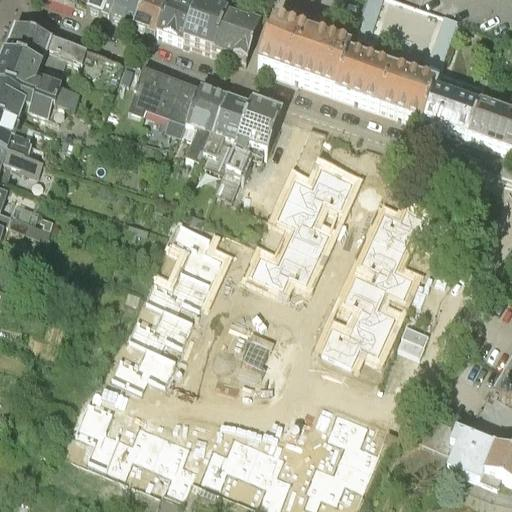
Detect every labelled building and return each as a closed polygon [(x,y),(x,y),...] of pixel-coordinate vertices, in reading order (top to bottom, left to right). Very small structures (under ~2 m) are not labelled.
[(33,0),(34,0),(86,18),(91,0),(33,0)] [(91,0),(86,18),(109,25),(117,0),(91,0)] [(117,0),(109,25),(133,33),(144,0),(117,0)] [(144,0),(133,33),(155,41),(166,9),(149,3),(150,0),(155,0),(156,0),(144,0)] [(169,2),(166,9),(155,41),(182,50),(196,11),(199,0),(184,0),(182,7),(169,2)] [(205,15),(208,7),(213,9),(216,0),(199,0),(196,11),(182,50),(210,60),(224,23),(224,21),(205,15)] [(230,0),(226,11),(259,23),(267,0),(230,0)] [(384,3),(375,0),(367,0),(352,45),(368,50),(384,3)] [(457,27),(444,22),(428,68),(441,72),(457,27)] [(247,31),(224,23),(210,60),(232,67),(232,68),(244,72),(259,31),(248,28),(247,31)] [(257,75),(289,86),(306,42),(272,31),(272,33),(271,35),(272,35),(259,72),(258,73),(257,75)] [(15,34),(3,65),(39,76),(50,46),(15,34)] [(335,102),(349,62),(351,57),(306,42),(289,86),(291,87),(335,102)] [(84,57),(50,46),(39,76),(40,76),(59,82),(65,68),(79,73),(84,57)] [(79,73),(77,82),(95,87),(111,93),(113,88),(112,88),(115,80),(119,69),(86,58),(84,57),(79,73)] [(335,102),(378,117),(392,77),(349,62),(335,102)] [(3,64),(0,70),(0,95),(54,112),(63,115),(72,118),(77,102),(34,88),(40,76),(39,76),(3,65),(3,64)] [(139,81),(128,77),(124,86),(135,91),(139,81)] [(422,131),(435,92),(392,77),(378,117),(422,131)] [(168,127),(184,132),(198,97),(142,78),(132,105),(127,119),(142,125),(145,118),(168,127)] [(463,146),(466,147),(478,114),(477,113),(482,96),(439,81),(435,92),(422,131),(449,141),(449,140),(464,145),(463,146)] [(0,126),(33,136),(33,135),(19,130),(26,116),(28,117),(27,121),(58,130),(63,115),(54,112),(0,95),(0,126)] [(185,134),(182,142),(194,147),(185,166),(198,171),(226,106),(199,97),(198,97),(184,132),(186,133),(185,134)] [(226,106),(198,171),(199,171),(199,172),(205,174),(205,173),(225,180),(237,151),(252,115),(226,106)] [(511,162),(511,158),(511,107),(509,106),(503,123),(478,114),(466,147),(486,154),(486,153),(491,155),(511,162)] [(225,180),(216,200),(231,207),(243,179),(246,181),(250,172),(247,171),(250,166),(244,163),(247,156),(253,158),(267,165),(281,125),(280,125),(280,124),(252,115),(237,151),(225,180)] [(0,157),(23,165),(23,164),(37,169),(42,171),(46,158),(38,155),(28,152),(33,136),(0,126),(0,157)] [(0,157),(0,188),(5,191),(11,175),(19,177),(18,180),(32,184),(37,169),(23,164),(23,165),(0,157)] [(296,186),(285,205),(317,219),(322,207),(341,214),(352,188),(322,175),(314,194),(296,186)] [(0,218),(8,192),(5,191),(0,189),(0,218)] [(285,205),(277,224),(296,233),(287,252),(319,266),(331,240),(312,231),(317,219),(285,205)] [(384,217),(372,244),(404,258),(412,240),(430,248),(440,226),(409,212),(403,226),(384,217)] [(14,213),(11,223),(35,232),(38,222),(14,213)] [(0,229),(8,232),(7,235),(46,248),(50,237),(35,232),(11,224),(0,219),(0,229)] [(191,221),(189,228),(200,232),(203,225),(191,221)] [(38,222),(35,232),(50,237),(53,226),(38,222)] [(181,228),(172,247),(191,256),(181,277),(211,289),(223,263),(205,255),(211,242),(181,228)] [(130,235),(127,248),(135,250),(138,237),(130,235)] [(372,244),(360,270),(378,277),(372,290),(387,297),(405,305),(406,302),(414,284),(396,276),(404,258),(372,244)] [(259,262),(250,282),(282,296),(288,284),(307,292),(319,266),(287,252),(279,271),(259,262)] [(155,287),(148,305),(162,312),(179,319),(183,306),(201,314),(211,289),(181,277),(174,295),(155,287)] [(354,282),(342,310),(361,318),(356,330),(387,344),(396,324),(378,316),(387,297),(372,290),(354,282)] [(137,325),(128,345),(160,358),(166,347),(184,354),(196,326),(179,319),(162,312),(154,332),(137,325)] [(331,333),(319,359),(352,373),(360,356),(378,364),(387,344),(356,330),(349,341),(331,333)] [(118,364),(109,384),(141,399),(147,384),(166,392),(177,366),(147,353),(138,373),(118,364)] [(511,359),(492,392),(491,391),(490,393),(492,394),(500,399),(500,400),(501,404),(505,406),(509,405),(510,404),(511,405),(511,359)] [(85,411),(72,444),(91,451),(84,469),(86,470),(106,478),(119,445),(106,440),(113,421),(85,411)] [(337,419),(327,445),(344,451),(339,464),(372,478),(379,458),(359,450),(367,430),(337,419)] [(431,427),(421,449),(452,461),(447,474),(498,494),(502,484),(511,488),(511,459),(494,452),(492,451),(491,451),(483,448),(431,427)] [(119,445),(106,478),(125,485),(133,466),(152,475),(164,442),(138,432),(131,450),(119,445)] [(402,445),(387,439),(386,439),(383,448),(399,455),(402,445)] [(211,455),(198,486),(219,495),(227,476),(245,484),(260,452),(233,440),(224,460),(211,455)] [(164,442),(152,475),(169,482),(162,499),(183,510),(196,477),(182,472),(190,452),(164,442)] [(260,452),(245,484),(264,491),(257,510),(263,511),(281,511),(291,485),(278,480),(285,461),(260,452)] [(314,470),(304,497),(338,510),(345,492),(364,498),(372,478),(339,464),(334,477),(314,470)] [(155,511),(158,504),(148,500),(143,511),(155,511)]
